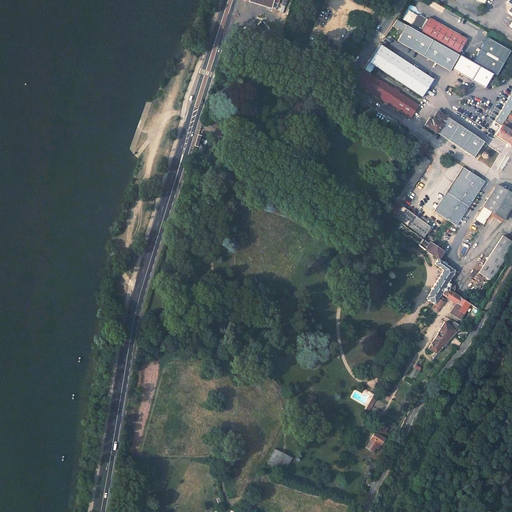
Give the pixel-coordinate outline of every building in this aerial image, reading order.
[(249,0),(249,2),(271,8),(273,2),(272,2),(272,0),(249,0)] [(414,14),(407,26),(455,54),(464,38),(427,16),(425,19),(416,13),(414,14)] [(508,52),(485,38),(470,63),(493,76),(508,52)] [(378,44),(355,80),(410,116),(417,105),(397,92),(399,89),(394,86),(392,89),(378,79),(368,73),(373,66),(422,98),(434,80),(378,44)] [(379,76),(378,79),(392,89),(394,86),(379,76)] [(355,80),(353,82),(355,83),(409,118),(410,116),(355,80)] [(399,89),(397,92),(417,105),(419,102),(399,89)] [(511,104),(493,135),(511,146),(511,104)] [(446,117),(437,111),(432,118),(431,121),(428,119),(424,125),(435,133),(436,131),(469,153),(476,142),(443,121),(446,117)] [(197,135),(194,146),(198,148),(197,149),(202,151),(203,146),(200,145),(203,136),(197,135)] [(416,143),(412,150),(418,154),(420,155),(426,145),(418,140),(416,143)] [(418,154),(389,198),(394,201),(386,213),(396,220),(392,226),(401,232),(399,235),(407,241),(409,238),(418,245),(424,249),(428,243),(422,239),(431,227),(400,204),(429,161),(420,155),(418,154)] [(472,159),(470,162),(486,169),(488,166),(472,159)] [(457,225),(484,180),(461,166),(434,212),(457,225)] [(511,194),(496,185),(482,206),(483,207),(475,220),(483,225),(491,212),(492,213),(502,219),(511,203),(511,194)] [(425,207),(433,210),(435,205),(427,202),(425,207)] [(492,213),(491,215),(501,222),(502,219),(492,213)] [(511,241),(502,235),(478,272),(490,280),(511,247),(511,241)] [(444,270),(427,298),(429,300),(434,303),(440,307),(444,299),(439,296),(440,294),(456,303),(449,313),(460,320),(470,303),(452,292),(454,289),(454,287),(450,284),(457,273),(437,259),(434,263),(444,270)] [(434,303),(431,308),(437,312),(440,307),(434,303)] [(444,322),(427,348),(435,353),(460,327),(453,322),(449,326),(444,322)] [(414,368),(409,377),(413,379),(418,370),(414,368)] [(302,409),(301,412),(306,415),(308,413),(307,412),(313,399),(314,399),(316,396),(310,393),(309,396),(310,397),(303,410),(302,409)] [(367,413),(375,397),(372,396),(364,412),(367,413)] [(371,439),(366,447),(372,451),(374,447),(377,449),(379,446),(376,444),(377,442),(381,437),(384,432),(386,433),(388,430),(380,425),(375,433),(374,433),(370,438),(371,439)] [(265,466),(283,475),(292,457),(274,449),(265,466)]
